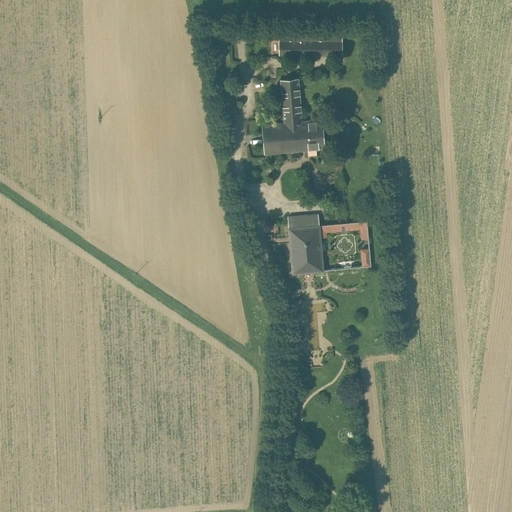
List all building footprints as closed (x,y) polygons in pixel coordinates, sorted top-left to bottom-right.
[(279,29),(279,54),(343,54),(343,29),(279,29)] [(263,124),(265,154),(326,149),(323,119),(305,120),(301,77),(281,79),(284,122),(263,124)] [(290,228),(320,225),(319,214),(289,216),(290,228)] [(364,268),(372,267),(368,221),(320,225),(321,232),(361,229),(361,239),(368,239),(369,248),(362,249),(364,268)] [(290,228),(294,273),(324,271),(321,232),(320,225),(290,228)]
